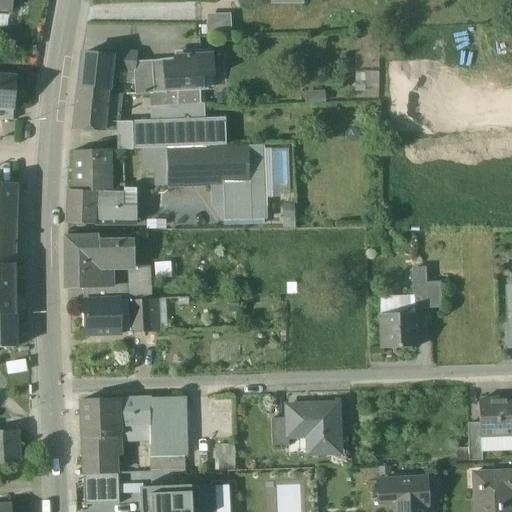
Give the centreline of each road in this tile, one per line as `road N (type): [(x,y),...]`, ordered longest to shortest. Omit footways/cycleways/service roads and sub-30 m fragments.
road 1 (residential): [(50,389),(511,375)]
road 2 (unclassified): [(50,389),(45,180),(68,0)]
